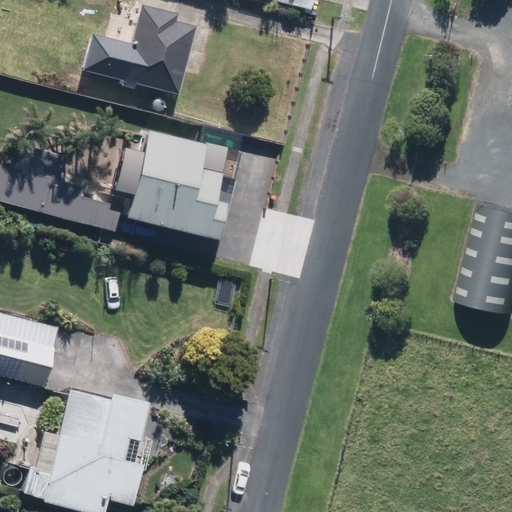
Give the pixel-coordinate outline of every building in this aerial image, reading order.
[(174,89),(179,91),(197,13),(140,1),(123,78),(150,84),(148,94),(171,99),(174,89)] [(0,163),(0,198),(198,251),(203,233),(219,237),(231,191),(221,189),(227,165),(205,159),(210,138),(150,122),(129,203),(87,192),(88,187),(0,163)] [(511,204),(485,199),(463,305),(511,315),(511,204)] [(61,326),(0,309),(0,351),(54,365),(61,326)] [(109,397),(70,386),(57,430),(41,426),(34,462),(24,461),(21,492),(98,511),(107,511),(111,495),(137,501),(145,459),(127,455),(131,438),(146,439),(152,402),(111,390),(109,397)]
